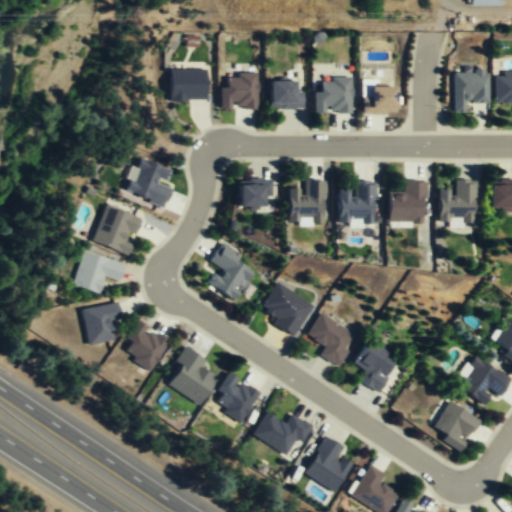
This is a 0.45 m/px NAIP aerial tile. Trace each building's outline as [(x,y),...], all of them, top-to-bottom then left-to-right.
[(204,69),(167,69),(166,101),(184,101),(184,99),(204,99),(204,69)] [(511,72),(490,72),(490,102),(511,102),(511,72)] [(216,87),(216,108),(253,108),(253,73),(224,73),(224,87),(216,87)] [(463,102),(485,102),(485,73),(450,73),(450,112),(463,112),(463,102)] [(348,112),(348,77),(319,77),(319,88),(310,88),(310,113),(348,112)] [(300,107),(300,90),(291,90),(291,79),(265,80),(265,107),(300,107)] [(360,114),(393,114),(393,88),(360,88),(360,114)] [(167,168),(137,155),(132,166),(136,167),(131,180),(126,178),(122,188),(146,197),(145,200),(160,206),(162,200),(163,201),(169,187),(154,181),(156,176),(163,179),(167,168)] [(234,206),(259,206),(259,196),(268,196),(268,179),(234,179),(234,206)] [(284,188),(284,224),(321,224),(322,179),(301,179),(301,188),(284,188)] [(373,180),(366,180),(366,179),(352,179),(352,195),(347,195),(347,187),(335,188),(335,221),(347,221),(347,217),(359,217),(359,222),(370,222),(370,196),(373,196),(373,180)] [(474,179),(453,179),(453,194),(448,194),(448,186),(435,186),(436,220),(448,220),(447,216),(460,216),(460,221),(471,221),(472,204),(471,196),(474,196),(474,179)] [(423,223),(423,181),(400,180),(400,191),(385,191),(385,222),(423,223)] [(511,180),(485,181),(486,209),(511,208),(511,197),(511,180)] [(138,217),(103,203),(88,240),(124,254),(128,242),(122,240),(126,231),(131,233),(138,217)] [(204,282),(229,300),(251,268),(216,244),(205,260),(215,267),(204,282)] [(69,285),(96,293),(101,276),(116,281),(122,263),(80,250),(69,285)] [(292,334),(311,303),(273,280),(254,311),(292,334)] [(85,343),(113,338),(110,321),(118,320),(114,302),(78,308),(85,343)] [(354,334),(317,312),(302,335),(321,346),(315,355),(334,367),(354,334)] [(511,319),(507,316),(486,345),(511,363),(511,319)] [(146,370),(165,341),(135,320),(122,339),(128,343),(121,353),(146,370)] [(349,364),(361,371),(355,381),(375,392),(395,355),(364,338),(349,364)] [(196,404),(213,377),(199,368),(204,359),(184,347),(162,383),(196,404)] [(480,403),(487,394),(481,390),(484,386),(496,395),(508,377),(495,367),(494,370),(473,354),(467,364),(470,366),(456,387),(480,403)] [(240,422),(256,388),(224,373),(208,407),(240,422)] [(428,427),(455,448),(475,423),(447,401),(428,427)] [(248,434),(282,455),(292,438),(298,442),(309,425),(288,412),(282,421),(263,410),(248,434)] [(330,492),(347,464),(334,455),(339,447),(322,435),(298,471),(330,492)] [(376,482),(382,473),(367,463),(347,494),(374,511),(383,511),(395,494),(376,482)] [(420,511),(399,502),(394,511),(420,511)]
